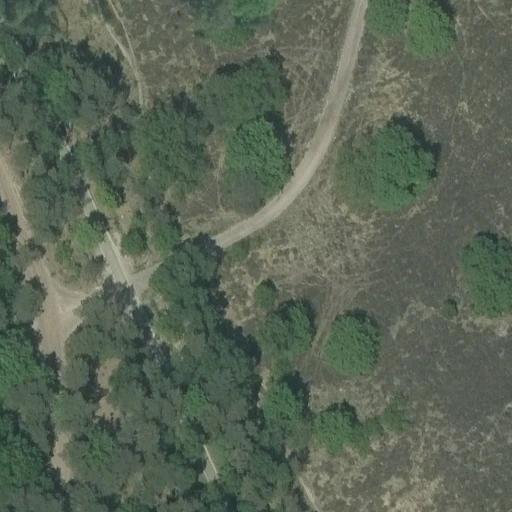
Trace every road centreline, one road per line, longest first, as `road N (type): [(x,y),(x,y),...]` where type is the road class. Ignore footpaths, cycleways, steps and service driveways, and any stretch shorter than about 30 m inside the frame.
road 1 (unclassified): [(232,511),(4,0)]
road 2 (track): [(365,0),(324,139),(271,218),(128,277)]
road 3 (track): [(0,174),(59,305),(128,277)]
road 4 (unknown): [(59,305),(70,339),(80,511)]
